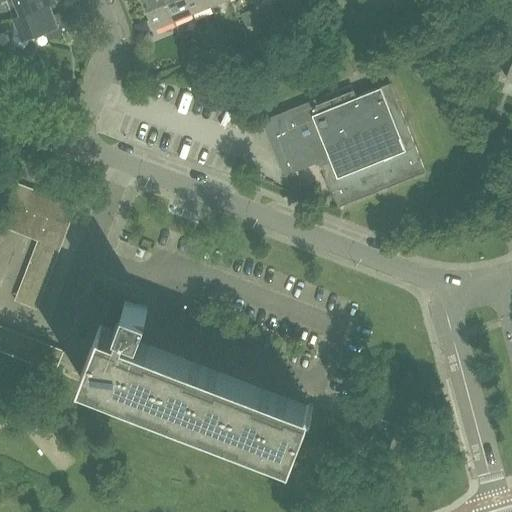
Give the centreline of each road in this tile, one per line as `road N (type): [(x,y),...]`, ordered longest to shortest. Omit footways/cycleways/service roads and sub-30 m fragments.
road 1 (residential): [(446,286),(75,144)]
road 2 (residential): [(446,286),(501,498)]
road 3 (residential): [(75,144),(113,48),(98,0)]
